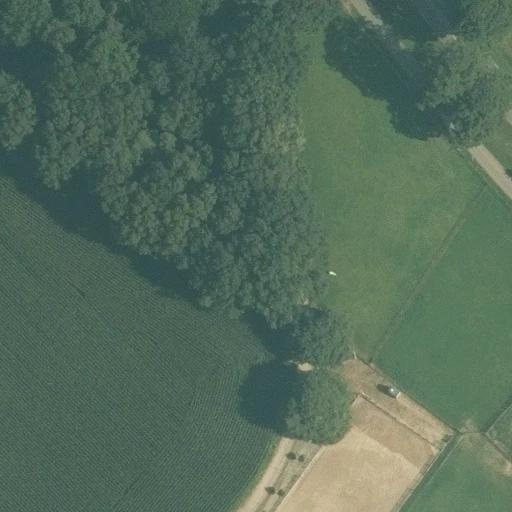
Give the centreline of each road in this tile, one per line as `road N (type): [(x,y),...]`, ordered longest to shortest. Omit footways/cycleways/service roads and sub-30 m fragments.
road 1 (unclassified): [(301,0),(274,33),(273,77),(300,340)]
road 2 (unclassified): [(511,191),(355,0)]
road 3 (track): [(300,340),(276,463),(237,511)]
road 4 (primary): [(511,104),(426,0)]
